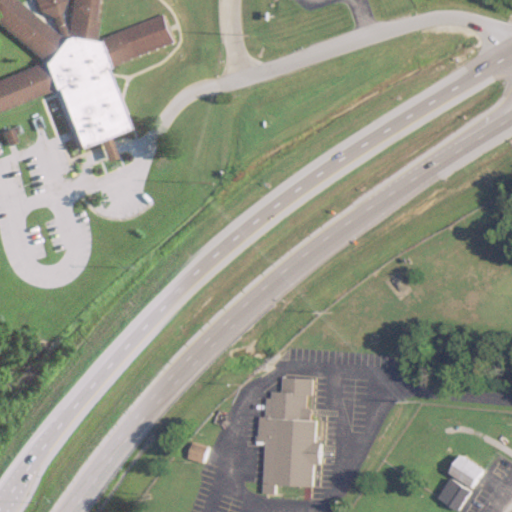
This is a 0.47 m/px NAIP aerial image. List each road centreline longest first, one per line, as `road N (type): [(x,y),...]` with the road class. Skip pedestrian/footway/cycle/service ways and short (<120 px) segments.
road 1 (trunk): [(511,47),(317,173),(195,271),(87,385),(0,501)]
road 2 (trunk): [(58,511),(154,393),(266,283),(391,188),(511,112)]
road 3 (residential): [(122,181),(170,107),(196,90),(372,27),(453,15),(480,30)]
